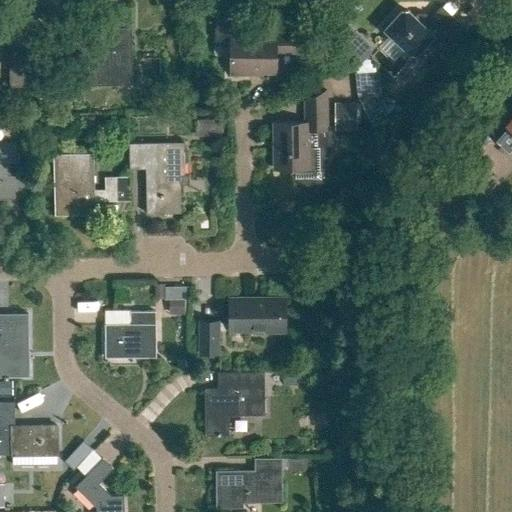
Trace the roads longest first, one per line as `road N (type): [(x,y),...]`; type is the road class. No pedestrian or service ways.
road 1 (residential): [(165,511),(165,468),(155,448),(63,365),(60,270)]
road 2 (residential): [(247,262),(60,270)]
road 3 (residential): [(247,262),(244,113)]
